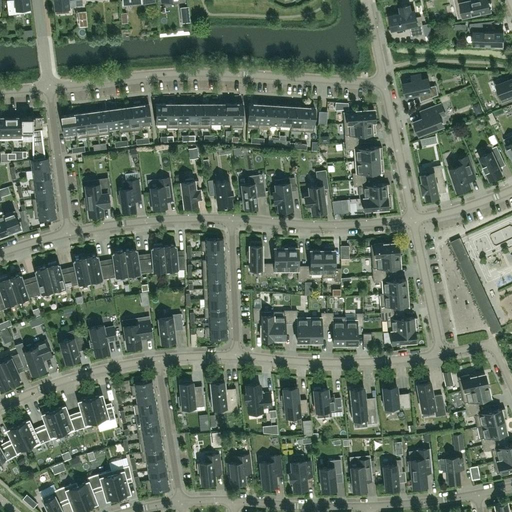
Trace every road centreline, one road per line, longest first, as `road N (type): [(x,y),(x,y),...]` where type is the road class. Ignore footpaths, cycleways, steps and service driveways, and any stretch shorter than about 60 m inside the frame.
road 1 (residential): [(48,86),(204,72),(384,83)]
road 2 (residential): [(441,354),(359,362),(236,356)]
road 3 (residential): [(231,218),(320,225),(412,219)]
road 4 (residential): [(67,232),(231,218)]
road 5 (residential): [(156,359),(61,381),(0,406)]
road 6 (residential): [(67,232),(48,86)]
road 7 (residential): [(156,359),(180,501)]
road 8 (residential): [(384,83),(412,219)]
road 9 (residential): [(231,218),(236,356)]
road 10 (residential): [(412,219),(441,354)]
road 11 (residential): [(368,507),(234,500)]
